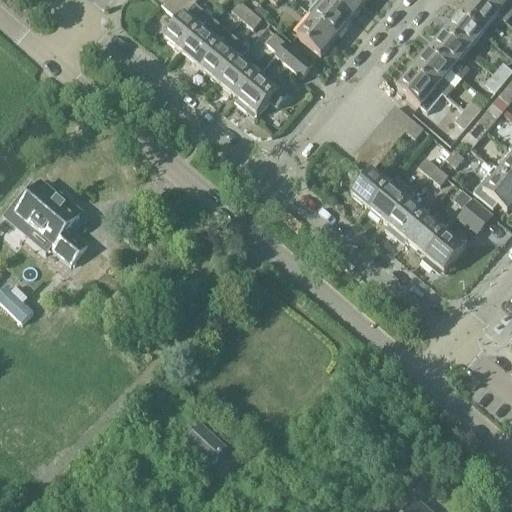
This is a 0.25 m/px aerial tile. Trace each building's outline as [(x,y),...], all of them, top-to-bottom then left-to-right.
[(169,0),(163,8),(181,23),(186,17),(186,18),(189,15),(171,0),(169,0)] [(171,0),(189,15),(195,7),(197,6),(190,0),(171,0)] [(265,0),(276,8),(282,0),(265,0)] [(364,0),(330,0),(329,2),(353,22),(368,3),(364,0)] [(484,38),(499,21),(474,0),(460,18),(484,38)] [(511,0),(474,0),(499,21),(506,27),(511,19),(511,0)] [(329,2),(314,20),(338,40),(353,22),(329,2)] [(243,25),(251,15),(240,6),(231,16),(243,25)] [(165,42),(184,57),(214,22),(195,7),(189,15),(186,18),(186,17),(181,23),(165,42)] [(251,15),(243,25),(253,34),(262,24),(251,15)] [(469,56),(484,38),(460,18),(445,36),(469,56)] [(321,59),(338,40),(314,20),(298,39),(321,59)] [(214,22),(184,57),(203,73),(232,38),(214,22)] [(429,54),(462,82),(470,73),(461,66),(469,56),(445,36),(429,54)] [(232,38),(203,73),(221,88),(242,64),(251,53),(232,38)] [(278,58),(287,48),(275,38),(266,48),(278,58)] [(302,82),(312,69),(287,48),(278,58),(276,60),(302,82)] [(446,102),(462,82),(429,54),(413,74),(442,99),(446,102)] [(240,104),(260,79),(242,64),(221,88),(240,104)] [(511,75),(503,68),(495,78),(504,86),(511,77),(511,75)] [(398,92),(422,112),(428,116),(442,99),(413,74),(398,92)] [(485,90),(495,98),(504,86),(495,78),(485,90)] [(258,119),(269,106),(277,113),(289,99),(272,85),(270,88),(260,79),(240,104),(258,119)] [(511,92),(508,89),(499,101),(509,109),(511,105),(511,92)] [(474,123),(482,112),(472,104),(464,114),(474,123)] [(406,135),(415,124),(396,109),(388,119),(406,135)] [(464,135),(474,123),(464,114),(454,126),(464,135)] [(478,126),(488,135),(496,124),(486,116),(478,126)] [(406,135),(416,143),(425,133),(415,124),(406,135),(388,119),(381,128),(399,144),(406,135)] [(478,146),(488,135),(478,126),(468,137),(478,146)] [(373,137),(392,153),(399,144),(381,128),(373,137)] [(392,153),(373,137),(366,146),(384,162),(392,153)] [(366,146),(358,155),(377,171),(384,162),(366,146)] [(464,163),(454,154),(445,164),(455,173),(464,163)] [(350,165),(367,180),(373,173),(374,174),(377,171),(358,155),(350,165)] [(511,186),(511,161),(499,176),(511,186)] [(418,172),(430,182),(438,172),(427,162),(418,172)] [(440,190),(448,180),(438,172),(430,182),(440,190)] [(352,198),(371,214),(392,189),(374,174),(373,173),(367,180),(352,198)] [(508,216),(511,210),(511,186),(499,176),(495,173),(474,198),(494,214),(499,208),(508,216)] [(390,229),(410,205),(416,198),(397,183),(392,189),(371,214),(390,229)] [(70,267),(86,248),(65,231),(76,219),(40,188),(17,214),(54,246),(50,250),(70,267)] [(465,214),(473,204),(462,195),(454,205),(465,214)] [(473,204),(465,214),(459,221),(466,228),(472,222),(483,231),(494,219),(474,203),(473,204)] [(402,239),(408,244),(428,220),(410,205),(390,229),(390,230),(386,234),(398,244),(402,239)] [(447,235),(428,220),(408,244),(427,260),(447,235)] [(446,276),(466,252),(447,235),(427,260),(427,261),(423,265),(434,275),(438,270),(446,276)]
